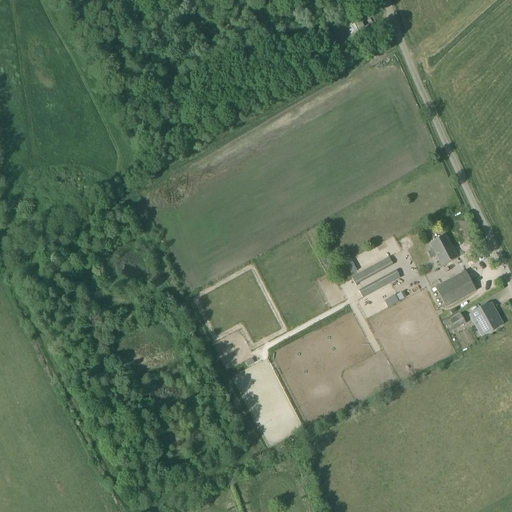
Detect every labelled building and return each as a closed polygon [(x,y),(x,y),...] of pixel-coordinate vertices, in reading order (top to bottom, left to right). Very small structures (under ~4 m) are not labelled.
[(357,30),(363,26),(359,18),(352,22),(357,30)] [(444,235),(428,244),(432,250),(427,253),(430,259),(435,256),(441,267),(457,258),(444,235)] [(324,256),(328,264),(337,260),(333,251),(324,256)] [(434,288),(440,298),(445,307),(476,289),(465,270),(434,288)] [(359,292),(363,300),(400,280),(396,272),(359,292)] [(470,316),(477,329),(482,326),(486,333),(487,333),(492,332),(495,328),(501,325),(490,305),(470,316)] [(459,315),(445,323),(449,332),(464,324),(459,315)]
